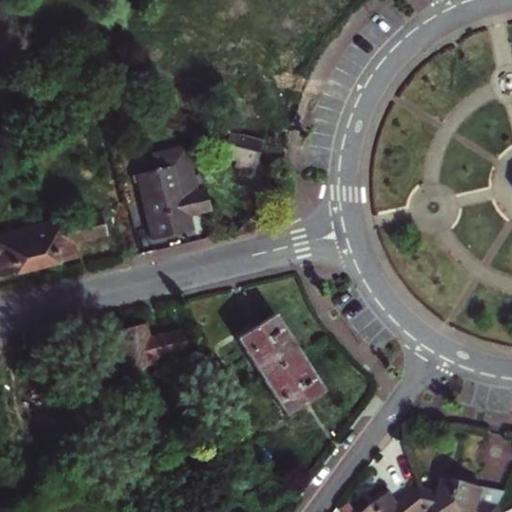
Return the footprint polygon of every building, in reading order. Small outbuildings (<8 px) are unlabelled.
[(247,162),(251,143),(216,136),(211,160),(225,162),(224,168),(247,162)] [(179,153),(149,161),(153,177),(183,169),(179,153)] [(241,165),(246,166),(247,162),(224,168),(223,171),(239,174),(241,165)] [(183,169),(153,177),(134,182),(137,192),(185,179),(183,169)] [(205,195),(190,199),(185,179),(137,192),(152,248),(192,237),(188,222),(198,220),(211,216),(205,195)] [(5,194),(0,195),(0,211),(8,209),(5,194)] [(66,224),(28,233),(38,275),(76,267),(73,252),(81,250),(107,244),(102,223),(68,231),(66,224)] [(0,283),(38,275),(28,233),(0,239),(0,283)] [(262,328),(240,345),(294,418),(309,406),(332,389),(278,316),(262,328)] [(193,359),(187,335),(154,344),(151,330),(132,334),(112,339),(123,383),(162,374),(160,368),(193,359)] [(211,378),(250,430),(264,419),(226,366),(211,378)] [(486,487),(483,501),(498,504),(503,479),(487,476),(486,487)] [(421,487),(427,511),(493,511),(498,504),(483,501),(486,487),(443,478),(441,491),(421,487)] [(427,511),(421,487),(401,505),(391,494),(379,505),(370,511),(427,511)]
